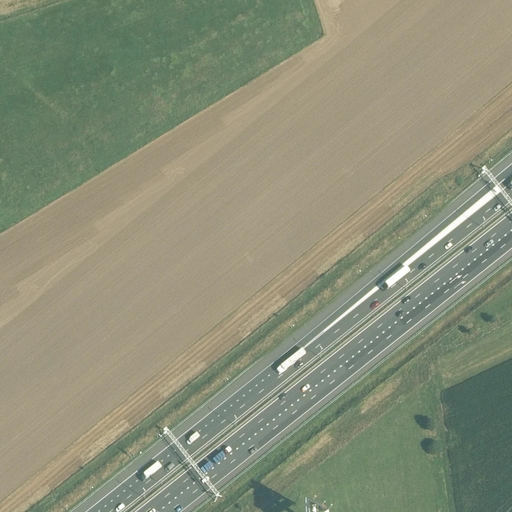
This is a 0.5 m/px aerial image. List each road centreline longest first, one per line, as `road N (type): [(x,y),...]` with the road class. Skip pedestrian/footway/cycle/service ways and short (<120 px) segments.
road 1 (motorway): [(151,511),(511,225)]
road 2 (motorway): [(511,168),(217,424)]
road 3 (motorway): [(511,193),(217,424)]
road 4 (track): [(511,320),(435,359),(430,370),(451,511)]
road 5 (motorway): [(217,424),(107,511)]
